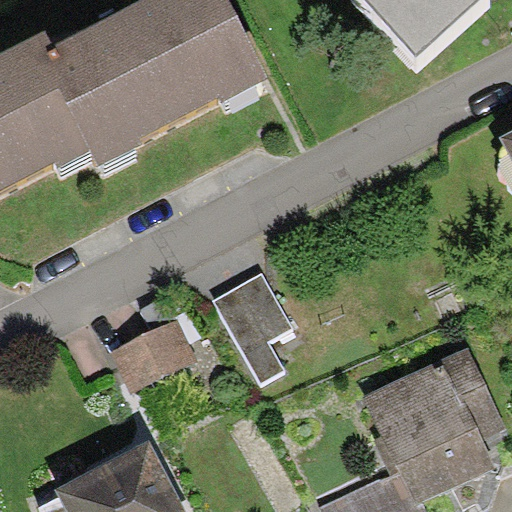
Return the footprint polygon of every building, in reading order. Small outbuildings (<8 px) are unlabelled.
[(168,0),(44,63),(95,163),(102,176),(140,157),(136,150),(223,106),(226,111),(272,88),(226,0),(168,0)] [(483,0),(356,0),(420,71),(491,8),(483,0)] [(37,51),(0,69),(0,201),(55,175),(59,181),(95,163),(44,63),(37,51)] [(511,141),(503,146),(511,161),(511,141)] [(267,276),(214,305),(261,392),(288,377),(269,343),(295,329),(267,276)] [(151,336),(114,356),(133,393),(197,360),(166,300),(139,314),(151,336)] [(501,425),(470,357),(371,402),(403,473),(419,507),(424,504),(445,495),(496,471),(480,435),(501,425)] [(189,511),(153,444),(57,496),(61,504),(39,511),(189,511)] [(419,507),(403,473),(320,511),(428,511),(424,504),(419,507)]
